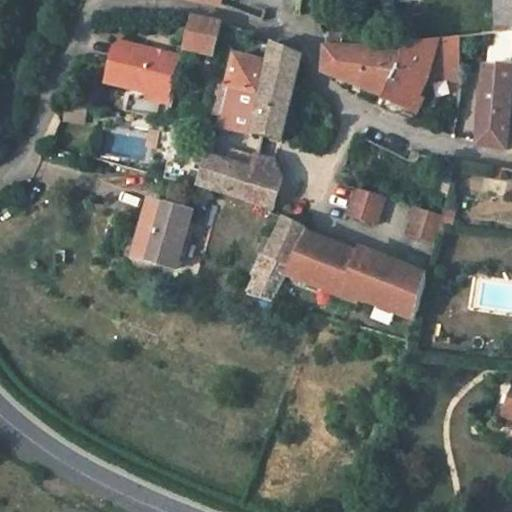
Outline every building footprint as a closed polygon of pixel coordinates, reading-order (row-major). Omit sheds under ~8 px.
[(385,0),(386,21),(396,21),(396,1),(395,0),(385,0)] [(422,0),(421,0),(396,1),(396,21),(397,46),(409,44),(425,42),(422,0)] [(501,34),(511,33),(511,0),(499,0),(499,34),(501,34)] [(193,20),(187,52),(216,58),(222,26),(193,20)] [(351,84),(354,49),(356,36),(323,33),(330,48),(326,48),(324,74),(351,84)] [(480,146),(509,153),(511,125),(511,33),(501,34),(498,67),(487,66),(480,146)] [(399,73),(388,97),(386,96),(385,98),(379,109),(392,118),(415,125),(420,113),(415,111),(429,82),(436,60),(461,62),(463,38),(425,42),(409,44),(399,73)] [(172,99),(176,84),(183,58),(117,43),(108,85),(151,95),(172,99)] [(376,48),(354,49),(351,84),(385,98),(386,96),(388,97),(399,73),(409,44),(397,46),(376,48)] [(273,45),(268,64),(270,65),(264,95),(256,135),(285,142),(304,58),(273,45)] [(237,56),(229,88),(264,95),(270,65),(268,64),(237,56)] [(212,118),(223,118),(229,88),(220,86),(212,118)] [(256,135),(264,95),(229,88),(223,118),(220,128),(256,135)] [(172,99),(151,95),(150,100),(170,106),(172,99)] [(357,137),(353,144),(355,146),(357,147),(361,146),(363,144),(363,140),(357,137)] [(418,159),(418,155),(417,154),(413,152),(410,154),(408,158),(409,161),(411,162),(416,162),(418,159)] [(211,157),(202,188),(223,194),(247,202),(255,170),(211,157)] [(177,183),(180,165),(169,162),(165,180),(177,183)] [(479,167),(484,193),(507,189),(502,163),(479,167)] [(358,190),(355,201),(381,209),(384,198),(358,190)] [(375,226),(381,209),(355,201),(349,218),(375,226)] [(193,213),(151,202),(136,259),(178,270),(193,213)] [(414,220),(441,228),(442,223),(444,217),(416,209),(414,220)] [(268,258),(291,269),(307,236),(309,231),(285,219),(268,258)] [(441,228),(414,220),(409,236),(436,246),(441,228)] [(360,256),(307,236),(291,269),(288,276),(359,304),(361,299),(416,321),(428,276),(362,250),(360,256)] [(291,269),(268,258),(251,297),(275,305),(288,276),(291,269)] [(500,430),(511,434),(511,419),(505,417),(500,430)]
